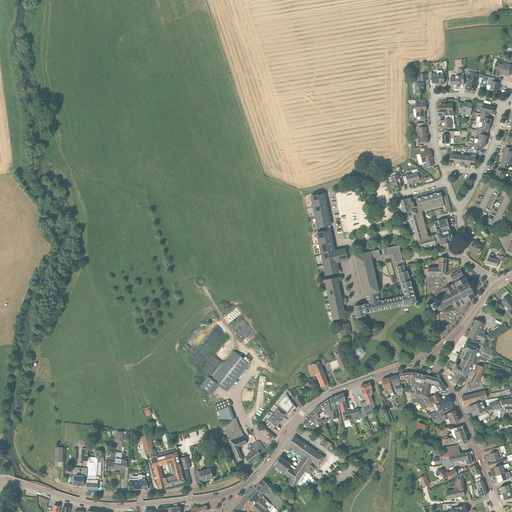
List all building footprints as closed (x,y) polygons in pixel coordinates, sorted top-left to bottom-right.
[(511,65),(502,63),(503,62),(497,60),(496,63),(495,63),(492,75),(499,76),(500,74),(508,76),(510,72),(511,65)] [(444,80),(444,73),(432,74),(432,72),(429,72),(429,80),(432,80),(432,83),(439,83),(439,85),(444,85),(444,80)] [(482,80),(483,76),(484,73),(480,72),(479,78),(469,75),(468,78),(467,83),(468,83),(467,87),(468,87),(468,88),(470,88),(476,89),(478,82),(481,83),(482,80)] [(426,81),(426,76),(426,74),(420,74),(420,75),(414,75),(415,88),(417,88),(417,95),(419,94),(424,94),(424,83),(423,83),(423,81),(426,81)] [(464,84),(464,79),(464,76),(455,76),(455,77),(451,77),(451,83),(451,88),(459,87),(459,84),(464,84)] [(495,79),(488,77),(483,76),(482,80),(487,81),(487,80),(492,82),(491,85),(490,90),(497,92),(499,83),(494,82),(495,79)] [(426,103),(425,100),(419,100),(419,104),(417,104),(417,117),(420,117),(420,120),(426,120),(425,115),(425,108),(426,108),(426,103)] [(471,116),(472,109),(473,104),(464,102),(464,104),(459,103),(459,108),(459,113),(471,116)] [(446,116),(454,116),(455,115),(454,112),(453,112),(452,108),(449,108),(449,104),(443,104),(443,105),(440,105),(440,113),(445,113),(446,116)] [(481,114),(491,116),(491,113),(493,114),(494,108),(483,105),(481,114)] [(490,117),(491,116),(481,114),(480,117),(479,122),(490,125),(492,120),(489,119),(489,116),(490,117)] [(454,124),(454,119),(454,116),(446,116),(445,119),(445,120),(442,120),(442,129),(451,128),(451,124),(454,124)] [(489,130),(490,125),(479,122),(478,127),(477,130),(486,132),(487,130),(489,130)] [(418,144),(423,143),(428,143),(428,135),(427,135),(426,127),(419,128),(419,136),(418,136),(418,144)] [(485,135),(486,132),(477,130),(476,133),(475,139),(486,141),(487,136),(485,135)] [(443,144),(450,144),(450,139),(455,139),(454,132),(448,132),(448,135),(442,135),(443,144)] [(485,147),(486,141),(475,139),(474,144),(466,142),(466,145),(481,149),(482,146),(485,147)] [(427,161),(428,167),(433,166),(431,159),(432,159),(430,151),(420,154),(422,162),(427,161)] [(426,181),(425,176),(416,169),(411,170),(412,174),(405,176),(408,184),(419,181),(419,183),(426,181)] [(401,188),(400,183),(398,175),(393,177),(393,179),(388,180),(390,187),(393,187),(394,189),(401,188)] [(331,231),(332,230),(323,187),(312,189),(313,194),(311,195),(312,199),(314,199),(316,204),(314,205),(315,210),(317,209),(318,215),(316,215),(317,220),(319,219),(320,225),(318,225),(319,230),(327,228),(328,233),(321,234),(322,240),(320,240),(321,245),(323,245),(324,250),(322,250),(323,255),(325,255),(326,260),(324,260),(326,265),(327,265),(329,270),(327,271),(328,276),(337,274),(337,273),(341,273),(339,267),(349,264),(345,249),(336,251),(336,252),(335,252),(331,231)] [(446,212),(451,211),(447,196),(442,197),(441,192),(436,194),(437,195),(433,196),(432,195),(424,197),(425,198),(420,200),(420,198),(416,199),(418,206),(413,207),(410,198),(398,201),(399,205),(401,205),(402,209),(400,209),(402,214),(410,211),(411,215),(408,216),(409,220),(411,220),(412,224),(410,224),(413,232),(414,232),(415,236),(414,236),(415,241),(417,240),(428,237),(421,212),(444,206),(446,212)] [(440,245),(449,243),(453,242),(450,230),(449,230),(446,219),(438,221),(434,222),(436,230),(438,237),(439,242),(440,245)] [(435,244),(436,244),(436,243),(435,243),(433,235),(428,237),(417,240),(420,249),(426,248),(426,247),(430,247),(436,245),(435,244)] [(479,254),(485,241),(482,240),(480,244),(471,240),(469,246),(471,247),(470,250),(479,254)] [(402,261),(398,246),(382,249),(383,249),(384,255),(384,256),(392,254),(394,262),(395,262),(402,261)] [(379,256),(378,251),(378,250),(354,255),(363,296),(366,295),(368,304),(353,307),(354,309),(352,310),(352,312),(354,311),(356,318),(365,316),(364,314),(403,306),(401,297),(379,301),(377,293),(379,293),(371,259),(379,257),(379,256)] [(503,257),(497,255),(496,259),(495,259),(496,257),(494,257),(494,254),(490,253),(487,264),(497,267),(499,261),(502,262),(503,257)] [(444,276),(446,258),(439,258),(439,264),(439,266),(434,266),(434,268),(427,268),(427,276),(444,276)] [(407,271),(405,272),(403,265),(403,266),(397,267),(396,268),(400,283),(409,280),(407,271)] [(463,275),(460,270),(450,275),(453,280),(452,280),(453,280),(452,282),(450,283),(450,285),(444,288),(434,293),(436,298),(433,300),(434,303),(430,305),(432,310),(437,308),(438,311),(451,304),(454,308),(460,305),(461,305),(462,305),(463,304),(465,305),(465,304),(466,304),(472,301),(474,298),(475,297),(474,297),(475,295),(474,293),(472,293),(474,290),(474,287),(473,285),(470,283),(467,283),(469,281),(467,278),(465,278),(466,277),(465,275),(463,275)] [(324,280),(326,289),(339,287),(337,278),(332,279),(324,280)] [(416,302),(411,287),(409,280),(400,283),(404,296),(401,297),(403,306),(407,305),(407,306),(414,304),(415,306),(417,307),(419,306),(419,304),(419,303),(417,302),(416,302)] [(326,289),(328,298),(340,295),(339,287),(326,289)] [(511,297),(511,298),(510,299),(507,296),(502,300),(505,304),(507,307),(509,309),(509,308),(511,311),(511,310),(511,297)] [(329,303),(331,311),(343,309),(341,300),(329,303)] [(343,309),(331,311),(332,320),(340,319),(345,318),(343,309)] [(476,320),(472,328),(480,332),(483,324),(476,320)] [(340,336),(342,336),(351,334),(349,323),(338,325),(340,336)] [(500,326),(497,328),(493,331),(486,335),(486,336),(489,340),(496,336),(501,333),(503,331),(507,329),(504,324),(500,326)] [(479,333),(480,332),(472,328),(470,332),(479,336),(478,339),(482,341),(485,342),(487,340),(486,339),(487,338),(486,336),(479,333)] [(476,338),(478,339),(479,336),(470,332),(468,337),(474,340),(476,338)] [(467,353),(470,345),(465,343),(462,350),(465,352),(467,353)] [(474,356),(477,349),(470,345),(467,353),(474,356)] [(357,356),(360,355),(363,353),(363,349),(360,347),(356,347),(354,350),(354,354),(357,356)] [(211,379),(227,391),(232,384),(233,385),(249,363),(233,350),(211,379)] [(488,360),(492,351),(491,351),(489,356),(482,353),(480,357),(488,360)] [(465,352),(462,359),(471,363),(475,364),(478,358),(474,356),(467,353),(465,352)] [(347,368),(341,353),(337,355),(336,353),(335,353),(335,355),(341,370),(347,368)] [(468,369),(471,363),(462,359),(459,366),(468,369)] [(316,375),(320,385),(322,390),(329,387),(319,362),(314,364),(309,366),(313,376),(316,375)] [(468,369),(459,366),(455,364),(452,371),(454,373),(460,375),(465,377),(467,372),(470,373),(471,371),(468,369)] [(481,375),(484,368),(477,365),(474,372),(475,372),(481,375)] [(469,384),(470,384),(476,382),(476,383),(477,385),(478,385),(480,381),(483,376),(481,375),(475,372),(469,384)] [(413,384),(414,384),(413,373),(403,373),(402,374),(399,374),(400,380),(405,379),(405,380),(407,380),(407,385),(409,384),(410,387),(413,386),(413,384)] [(414,393),(414,398),(421,397),(422,388),(425,376),(414,373),(415,382),(416,382),(416,381),(418,382),(417,389),(414,389),(414,393)] [(455,383),(460,375),(454,373),(450,381),(455,383)] [(393,385),(400,383),(397,375),(387,378),(389,384),(390,384),(392,383),(393,385)] [(467,378),(465,377),(460,375),(455,383),(461,386),(463,381),(465,383),(467,378)] [(435,385),(436,379),(425,376),(422,388),(421,397),(422,397),(422,398),(426,399),(429,398),(431,384),(435,385)] [(388,394),(390,394),(393,393),(391,388),(390,384),(389,384),(387,378),(381,380),(384,389),(383,390),(384,395),(388,394)] [(435,385),(436,385),(441,393),(445,390),(439,379),(436,379),(435,385)] [(363,394),(363,395),(369,393),(369,396),(370,396),(371,395),(370,394),(372,393),(371,390),(372,389),(369,383),(360,386),(362,389),(363,394)] [(290,400),(293,398),(291,395),(287,388),(282,393),(274,405),(278,408),(267,421),(275,427),(286,414),(286,415),(290,412),(289,411),(290,410),(292,411),(296,408),(290,400)] [(298,399),(297,396),(298,395),(295,392),(291,395),(293,398),(295,401),(297,404),(300,408),(301,407),(303,406),(305,404),(304,404),(305,404),(302,400),(300,397),(298,399)] [(474,401),(486,398),(484,392),(473,395),(474,401)] [(340,402),(345,400),(343,393),(336,396),(338,404),(339,407),(340,407),(341,407),(340,404),(340,403),(340,402)] [(363,395),(366,401),(360,403),(362,408),(364,413),(372,409),(372,411),(375,410),(370,396),(369,396),(369,393),(363,395)] [(422,409),(441,401),(437,394),(432,396),(431,396),(429,398),(426,399),(422,398),(411,400),(412,403),(417,403),(419,404),(422,409)] [(463,405),(474,401),(473,395),(461,398),(463,405)] [(336,396),(329,399),(331,406),(332,409),(331,409),(332,411),(332,419),(338,418),(335,408),(339,407),(338,404),(336,396)] [(454,410),(452,404),(449,398),(441,401),(422,409),(422,410),(425,409),(425,411),(429,409),(428,407),(434,404),(437,411),(428,415),(431,418),(454,410)] [(511,411),(511,398),(500,401),(497,402),(497,400),(490,403),(493,410),(496,409),(496,410),(500,409),(502,410),(502,409),(505,412),(511,411)] [(229,399),(216,405),(226,434),(237,461),(242,460),(237,448),(246,444),(241,429),(240,429),(236,418),(234,418),(229,406),(232,405),(229,399)] [(324,416),(326,419),(327,421),(332,419),(332,411),(331,412),(327,400),(319,406),(322,410),(323,411),(324,416)] [(477,414),(478,417),(487,413),(493,410),(490,403),(488,400),(482,401),(469,406),(468,406),(473,416),(477,414)] [(324,426),(324,425),(323,422),(322,421),(321,419),(324,416),(323,411),(322,410),(319,406),(318,406),(316,408),(315,409),(314,409),(314,410),(313,411),(312,411),(312,412),(303,423),(307,427),(307,426),(311,427),(316,421),(319,423),(321,427),(322,427),(324,426)] [(354,410),(350,411),(352,420),(356,419),(361,418),(358,409),(354,410)] [(450,424),(454,423),(459,421),(454,410),(431,418),(432,419),(437,417),(438,418),(432,420),(434,422),(437,423),(444,420),(447,425),(450,423),(450,424)] [(349,420),(352,420),(350,411),(342,413),(344,422),(349,420)] [(455,439),(465,435),(462,426),(456,428),(450,429),(453,438),(454,437),(455,439)] [(267,431),(264,434),(270,439),(273,436),(267,431)] [(142,437),(145,451),(153,449),(149,434),(142,437)] [(457,441),(459,445),(467,442),(465,435),(455,439),(454,437),(453,438),(453,439),(453,438),(447,439),(441,439),(442,444),(453,444),(453,442),(457,441)] [(318,467),(321,462),(324,458),(297,439),(297,438),(296,438),(293,436),(287,445),(287,446),(285,448),(289,451),(291,447),(304,456),(300,462),(313,472),(315,469),(310,465),(311,462),(318,467)] [(328,450),(332,445),(325,440),(322,446),(328,450)] [(266,452),(263,448),(258,441),(249,448),(252,453),(257,449),(261,455),(266,452)] [(503,452),(505,451),(504,446),(495,448),(496,452),(492,453),(490,454),(492,461),(503,458),(501,453),(502,453),(503,452)] [(54,447),(54,462),(62,462),(63,447),(54,447)] [(442,453),(442,454),(442,455),(443,458),(448,457),(459,455),(458,450),(450,451),(447,452),(446,447),(441,448),(442,453)] [(89,457),(89,453),(87,453),(88,449),(82,448),(81,461),(84,461),(83,476),(72,475),(72,480),(72,485),(83,486),(83,484),(86,484),(89,457)] [(249,464),(261,455),(257,449),(252,453),(245,458),(249,464)] [(182,470),(179,458),(177,459),(175,450),(156,455),(157,459),(159,466),(170,463),(174,476),(162,479),(164,487),(170,486),(173,485),(184,482),(183,480),(185,480),(183,473),(182,470)] [(466,464),(472,463),(469,452),(463,454),(465,459),(466,464)] [(115,461),(116,454),(112,454),(110,459),(110,461),(106,460),(106,469),(110,470),(111,467),(115,468),(115,461)] [(463,454),(459,455),(443,458),(444,462),(444,464),(454,462),(458,461),(465,459),(463,454)] [(313,472),(300,462),(296,469),(291,464),(291,465),(286,461),(288,459),(286,457),(285,460),(280,456),(273,465),(285,473),(284,474),(292,480),(288,484),(293,488),(296,484),(302,487),(310,475),(311,476),(313,472)] [(104,458),(97,458),(89,457),(86,484),(86,489),(97,490),(97,485),(98,480),(100,480),(103,481),(103,477),(103,475),(100,475),(101,463),(103,463),(104,458)] [(190,468),(189,463),(187,457),(179,458),(182,470),(185,469),(190,468)] [(496,476),(504,473),(503,469),(509,467),(508,464),(502,466),(501,466),(494,468),(496,476)] [(469,468),(472,476),(479,473),(476,465),(472,467),(469,468)] [(448,480),(445,473),(442,468),(438,471),(435,473),(437,477),(441,475),(443,479),(439,480),(442,484),(445,482),(445,483),(449,481),(448,480)] [(201,482),(213,478),(211,473),(210,469),(198,472),(198,471),(194,472),(194,473),(195,478),(196,482),(201,481),(201,482)] [(448,480),(457,475),(454,469),(448,473),(447,471),(445,473),(448,480)] [(459,490),(462,489),(463,489),(462,479),(465,478),(464,473),(462,473),(456,476),(459,490)] [(499,482),(506,480),(506,479),(509,479),(508,475),(505,476),(504,473),(496,476),(499,482)] [(141,474),(138,474),(138,475),(132,474),(132,479),(130,479),(130,481),(128,481),(128,485),(128,490),(133,490),(133,489),(142,489),(143,475),(142,475),(141,475),(141,474)] [(419,477),(422,487),(428,486),(425,476),(419,477)] [(462,489),(459,490),(456,476),(457,481),(450,483),(451,486),(453,485),(454,490),(445,492),(447,499),(464,495),(462,489)] [(476,483),(475,484),(476,488),(484,486),(482,481),(481,481),(479,478),(475,480),(476,483)] [(281,508),(277,504),(281,500),(263,480),(255,488),(268,501),(272,506),(278,511),(281,508)] [(502,494),(510,492),(510,491),(511,490),(511,483),(511,484),(507,485),(500,487),(502,494)] [(479,497),(487,494),(484,486),(476,488),(478,492),(477,492),(479,497)] [(255,488),(246,497),(253,504),(255,503),(259,507),(264,511),(266,511),(267,511),(277,511),(278,511),(272,506),(271,507),(270,506),(268,507),(265,504),(268,501),(255,488)] [(505,500),(511,498),(511,497),(511,494),(511,495),(510,492),(502,494),(505,500)] [(240,503),(237,506),(240,509),(242,506),(248,511),(251,509),(251,508),(255,503),(253,504),(246,497),(240,503)] [(293,503),(288,498),(285,501),(290,506),(293,503)] [(251,509),(255,511),(259,507),(255,503),(251,508),(251,509)]
